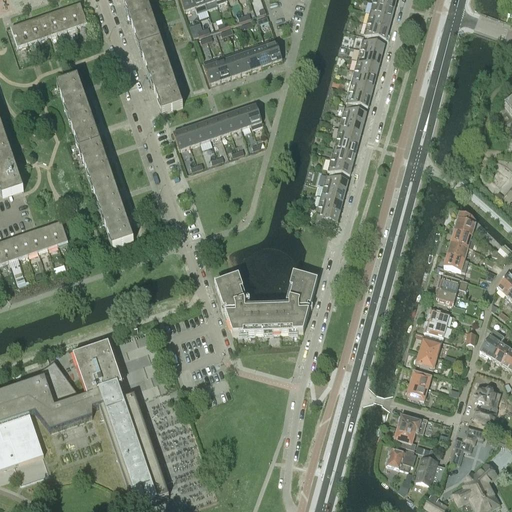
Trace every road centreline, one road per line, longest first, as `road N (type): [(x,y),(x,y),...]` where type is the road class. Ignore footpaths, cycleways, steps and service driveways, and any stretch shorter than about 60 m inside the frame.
road 1 (residential): [(413,0),(299,396),(283,494),(293,511)]
road 2 (residential): [(230,369),(99,0)]
road 3 (tertiary): [(358,396),(413,165)]
road 4 (tertiary): [(413,165),(349,393)]
road 5 (tertiary): [(413,165),(458,0)]
road 6 (residential): [(454,423),(493,286),(511,264)]
road 7 (tertiary): [(349,393),(316,511)]
road 8 (tertiary): [(327,511),(358,396)]
